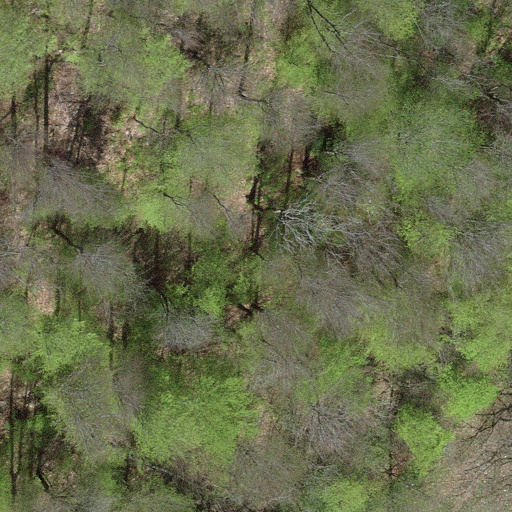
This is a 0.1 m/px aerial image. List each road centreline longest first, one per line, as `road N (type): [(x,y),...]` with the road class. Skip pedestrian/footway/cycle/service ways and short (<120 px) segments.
road 1 (track): [(349,511),(511,330)]
road 2 (track): [(0,124),(84,0)]
